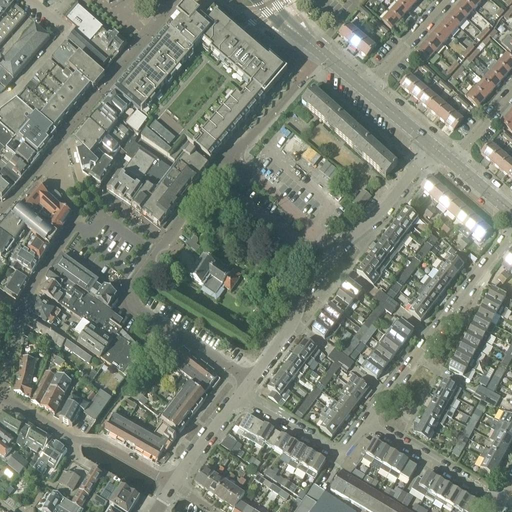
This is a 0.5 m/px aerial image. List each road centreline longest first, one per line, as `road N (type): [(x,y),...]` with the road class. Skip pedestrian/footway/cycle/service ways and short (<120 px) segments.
road 1 (residential): [(249,381),(336,248),(435,148)]
road 2 (residential): [(511,234),(365,422)]
road 3 (residential): [(249,381),(130,297),(176,227)]
road 4 (residential): [(58,249),(19,310),(1,397)]
road 5 (residential): [(365,422),(339,456),(238,395)]
road 6 (residential): [(501,505),(365,422)]
road 7 (residential): [(229,158),(321,53)]
road 8 (residential): [(446,0),(365,89)]
